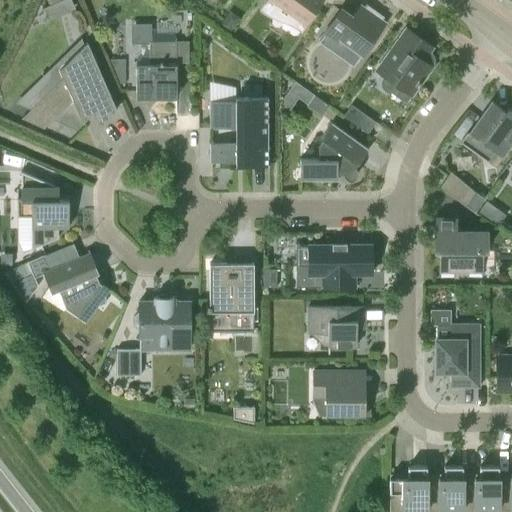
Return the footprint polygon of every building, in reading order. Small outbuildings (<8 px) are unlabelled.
[(47,0),(49,4),(42,8),(42,9),(62,0),(47,0)] [(305,25),(322,0),(268,0),(267,2),(286,16),(288,13),(305,25)] [(369,11),(361,5),(351,19),(340,10),(322,34),(323,35),(318,42),(341,57),(349,46),(361,55),(385,23),(381,20),(383,17),(372,8),(369,11)] [(242,19),(230,10),(219,24),(231,34),(242,19)] [(418,87),(421,82),(432,66),(430,65),(433,61),(434,59),(433,55),(430,52),(433,47),(406,28),(382,61),(391,67),(384,76),(381,82),(381,87),(383,90),(386,92),(391,92),(405,102),(410,95),(411,96),(418,87)] [(151,93),(176,93),(176,62),(188,62),(189,41),(176,41),(176,37),(175,37),(175,41),(149,41),(150,64),(137,64),(137,60),(136,60),(136,98),(151,98),(151,93)] [(117,109),(87,42),(70,59),(73,67),(21,118),(44,128),(73,100),(83,122),(93,112),(99,126),(117,109)] [(125,58),(110,58),(120,83),(125,83),(125,58)] [(320,114),(327,105),(315,95),(308,105),(320,114)] [(235,97),(235,100),(209,101),(209,127),(235,127),(235,142),(210,143),(210,161),(235,161),(235,165),(268,165),(268,97),(235,97)] [(367,133),(376,122),(351,104),(343,116),(367,133)] [(511,109),(508,107),(500,117),(487,107),(469,132),(467,131),(461,140),(477,151),(482,145),(500,158),(511,141),(511,109)] [(357,164),(368,149),(331,123),(320,137),(322,139),(318,144),(318,158),(300,158),(300,179),(337,179),(337,173),(343,173),(345,176),(347,179),(351,179),(353,178),(354,177),(357,174),(356,170),(354,167),(357,164)] [(69,227),(68,199),(57,199),(58,187),(54,186),(54,185),(21,171),(20,172),(21,173),(21,199),(17,199),(17,216),(31,216),(31,247),(29,249),(29,250),(58,238),(58,227),(69,227)] [(477,191),(453,173),(450,177),(448,175),(440,186),(467,205),(477,191)] [(486,200),(477,212),(497,226),(506,214),(486,200)] [(455,231),(455,218),(437,218),(437,231),(435,231),(435,250),(440,250),(440,276),(481,276),(481,250),(486,250),(486,231),(455,231)] [(355,274),(367,274),(366,257),(361,257),(361,244),(321,244),(321,260),(313,260),(313,265),(296,265),(296,287),(321,287),(355,286),(355,274)] [(50,269),(44,255),(27,262),(31,271),(16,278),(30,294),(38,285),(34,276),(43,273),(48,285),(41,296),(63,310),(66,307),(84,321),(95,306),(105,303),(106,292),(109,288),(99,281),(95,272),(90,274),(82,256),(50,269)] [(233,320),(233,331),(253,331),(253,263),(252,263),(252,264),(226,264),(226,263),(209,263),(209,305),(207,305),(207,310),(209,310),(209,320),(233,320)] [(276,287),(276,269),(263,269),(263,287),(276,287)] [(174,300),(174,296),(154,296),(154,300),(139,300),(139,310),(134,316),(134,325),(139,330),(139,336),(152,336),(153,349),(171,349),(171,336),(189,336),(189,300),(174,300)] [(356,320),(364,320),(364,306),(308,306),(308,333),(328,333),(328,353),(329,353),(329,346),(356,346),(356,320)] [(478,385),(478,325),(450,324),(450,339),(436,339),(436,371),(450,371),(450,382),(464,382),(464,385),(478,385)] [(117,375),(141,375),(140,348),(116,348),(117,375)] [(498,390),(511,389),(511,357),(498,358),(498,390)] [(351,385),(351,370),(314,370),(313,397),(326,397),(326,414),(364,414),(364,386),(351,385)] [(192,398),(181,398),(181,408),(192,408),(192,398)] [(234,408),(234,420),(255,425),(255,408),(234,408)] [(389,511),(426,511),(426,466),(408,466),(408,477),(389,477),(389,511)] [(461,511),(462,511),(462,466),(444,466),(444,477),(427,477),(427,466),(426,466),(426,511),(445,511),(445,509),(461,509),(461,511)] [(497,511),(498,511),(498,466),(480,466),(480,477),(463,477),(463,466),(462,466),(462,511),(481,511),(481,509),(497,509),(497,511)] [(498,511),(511,511),(511,476),(499,477),(499,466),(498,466),(498,511)]
